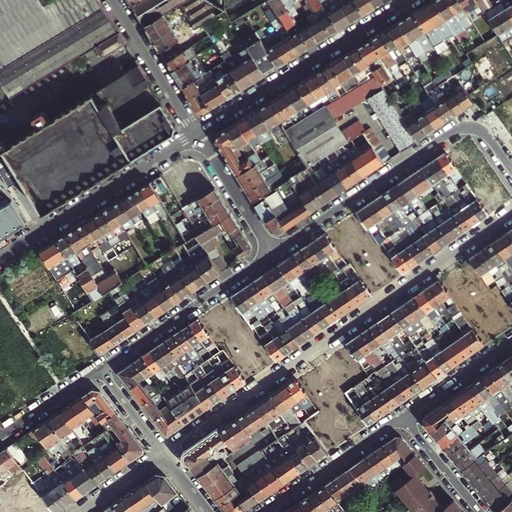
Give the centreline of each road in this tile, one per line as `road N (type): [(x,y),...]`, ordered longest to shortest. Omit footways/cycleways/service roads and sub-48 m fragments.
road 1 (residential): [(511,215),(164,455)]
road 2 (residential): [(272,254),(452,131),(482,131),(511,170)]
road 3 (residential): [(410,0),(195,133)]
road 4 (residential): [(195,133),(0,258)]
road 5 (residential): [(98,372),(272,254)]
road 6 (residential): [(262,511),(402,416)]
road 7 (residential): [(195,133),(111,0)]
road 8 (residential): [(272,254),(195,133)]
road 9 (residential): [(402,416),(511,341)]
road 10 (residential): [(479,511),(402,416)]
